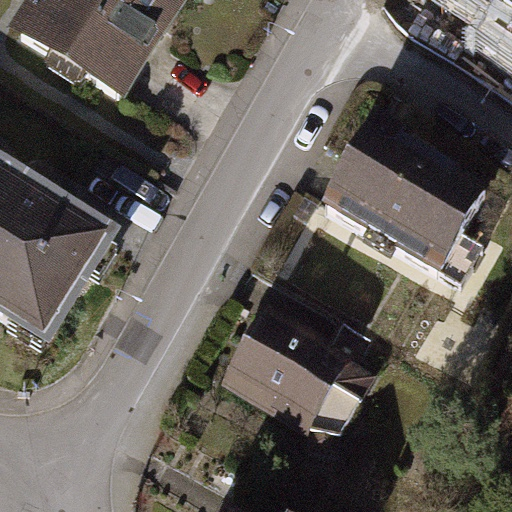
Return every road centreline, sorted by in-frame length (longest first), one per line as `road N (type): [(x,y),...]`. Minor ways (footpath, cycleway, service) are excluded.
road 1 (residential): [(57,503),(328,27)]
road 2 (residential): [(328,27),(511,144)]
